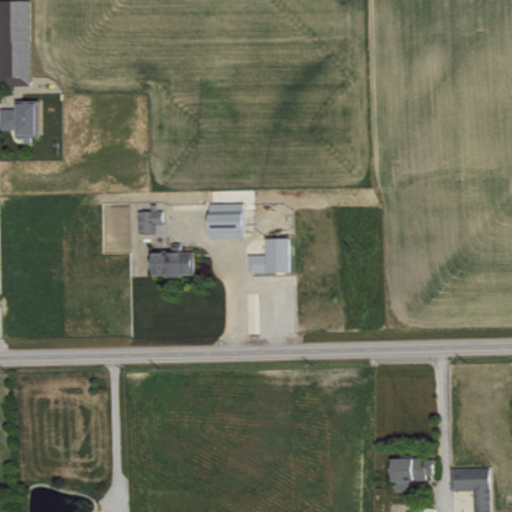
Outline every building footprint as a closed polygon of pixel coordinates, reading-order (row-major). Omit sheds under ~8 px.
[(32,0),(0,0),(2,85),(34,84),(32,0)] [(43,136),(43,100),(19,100),(19,107),(6,107),(6,128),(19,128),(19,136),(43,136)] [(247,201),(213,202),(214,221),(223,220),(223,221),(248,221),(247,201)] [(141,232),(159,231),(159,223),(166,223),(165,205),(152,205),(152,209),(140,209),(141,232)] [(269,236),(269,253),(250,253),(250,271),(293,270),(292,236),(269,236)] [(198,249),(155,250),(155,274),(199,273),(198,249)] [(437,478),(437,456),(397,456),(398,479),(437,478)] [(476,489),(477,511),(494,511),(493,465),(453,467),(454,489),(476,489)]
